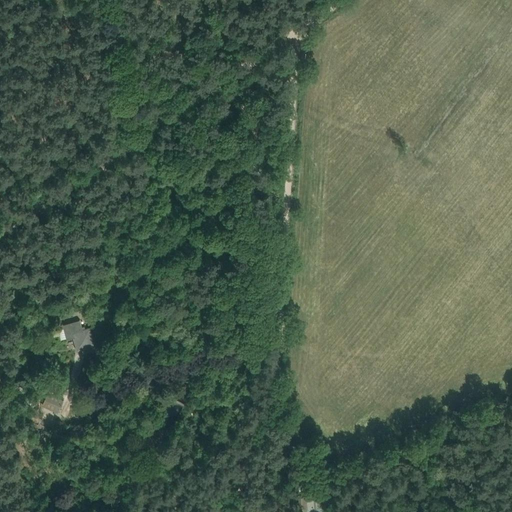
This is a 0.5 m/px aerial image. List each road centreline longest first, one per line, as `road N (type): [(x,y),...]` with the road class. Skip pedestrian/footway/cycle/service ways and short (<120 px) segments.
road 1 (track): [(220,511),(274,326),(290,43)]
road 2 (track): [(0,234),(290,43)]
road 3 (track): [(105,0),(137,140)]
